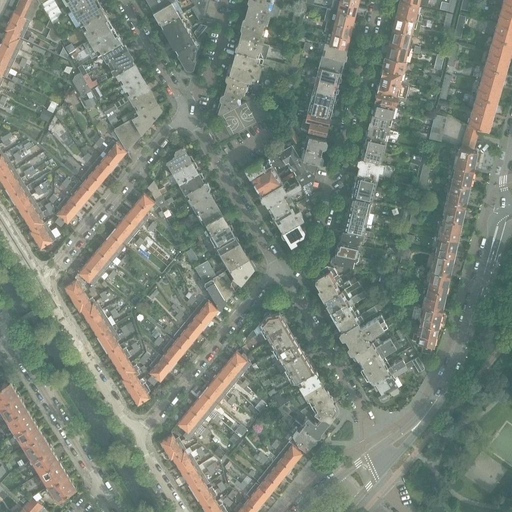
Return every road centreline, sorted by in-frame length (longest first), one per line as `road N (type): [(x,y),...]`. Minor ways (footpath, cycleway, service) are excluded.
road 1 (residential): [(280,274),(312,254),(375,0)]
road 2 (residential): [(184,110),(39,284)]
road 3 (residential): [(280,274),(258,289),(135,439)]
road 4 (residential): [(377,451),(280,274)]
road 5 (residential): [(184,110),(280,274)]
road 6 (residential): [(135,439),(39,284)]
road 7 (residential): [(10,340),(100,485)]
road 8 (tertiary): [(424,417),(460,355),(488,262)]
road 9 (residential): [(122,0),(184,110)]
road 10 (residential): [(229,0),(211,69),(184,110)]
